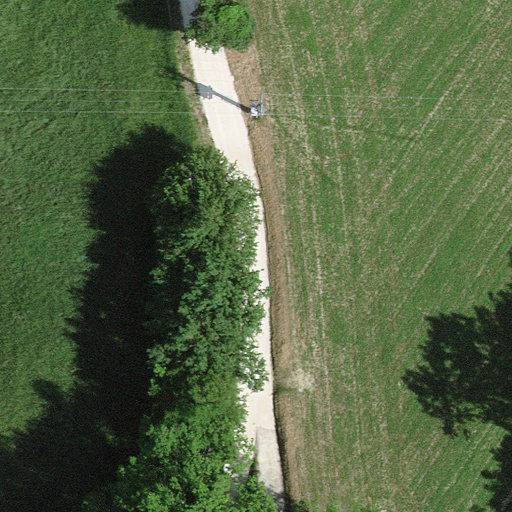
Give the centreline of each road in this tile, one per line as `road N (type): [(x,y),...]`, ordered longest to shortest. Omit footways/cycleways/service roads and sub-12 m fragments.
road 1 (track): [(200,0),(248,201),(258,285),(251,420),(227,511)]
road 2 (track): [(259,340),(279,511)]
